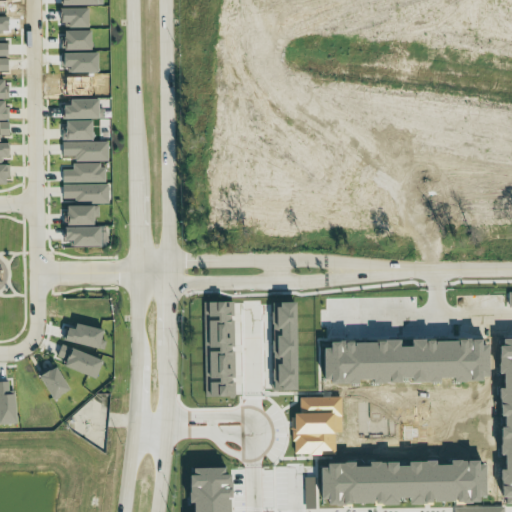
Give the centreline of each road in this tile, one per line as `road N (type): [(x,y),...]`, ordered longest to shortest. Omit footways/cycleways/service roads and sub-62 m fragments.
road 1 (tertiary): [(131,0),(136,374),(124,511)]
road 2 (residential): [(27,347),(37,328),(33,0)]
road 3 (tertiary): [(169,260),(164,0)]
road 4 (residential): [(169,283),(318,280),(391,268)]
road 5 (residential): [(391,268),(311,259),(169,260)]
road 6 (residential): [(391,268),(511,268)]
